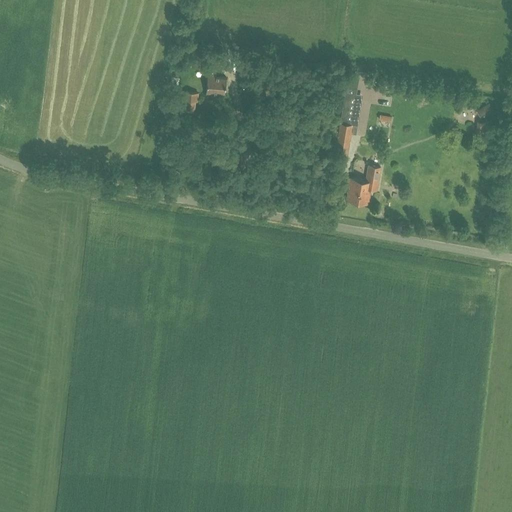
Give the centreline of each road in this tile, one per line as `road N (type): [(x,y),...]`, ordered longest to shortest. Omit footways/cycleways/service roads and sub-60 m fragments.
road 1 (unclassified): [(0,154),(30,167),(511,258)]
road 2 (track): [(511,84),(488,254)]
